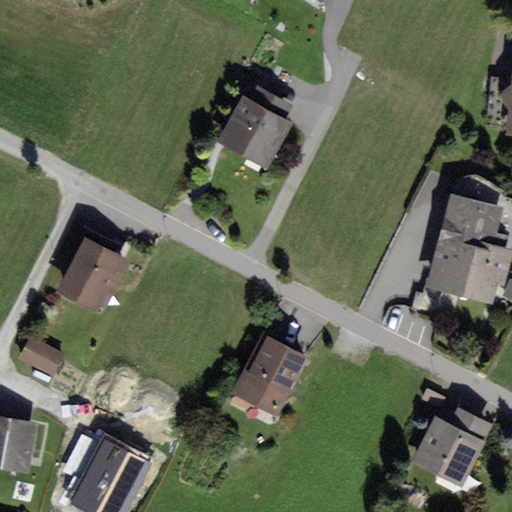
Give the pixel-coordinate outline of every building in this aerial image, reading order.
[(511,67),(505,67),(499,135),(511,135),(511,67)] [(235,93),(211,141),(265,173),(289,124),(280,120),(288,105),(252,85),(245,99),(235,93)] [(441,193),(420,290),(492,306),(508,235),(491,232),(497,205),(441,193)] [(81,228),(48,293),(89,313),(93,307),(101,311),(125,262),(112,256),(117,246),(81,228)] [(302,357),(258,335),(228,394),(272,417),(302,357)] [(62,355),(25,338),(15,359),(52,377),(62,355)] [(490,425),(453,407),(445,425),(427,417),(406,462),(460,487),(490,425)] [(32,421),(0,416),(0,469),(25,472),(32,421)] [(122,511),(150,461),(106,438),(73,500),(96,511),(122,511)]
